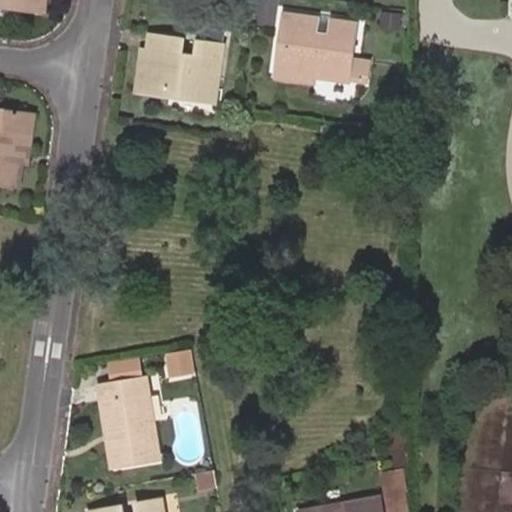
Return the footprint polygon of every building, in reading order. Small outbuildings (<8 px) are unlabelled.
[(0,0),(0,5),(39,10),(39,0),(0,0)] [(283,11),(279,49),(276,69),(314,73),(350,78),(353,53),(353,52),(357,20),(283,11)] [(397,28),(398,13),(379,11),(378,26),(397,28)] [(214,101),(219,61),(221,43),(196,39),(194,54),(179,52),(181,37),(148,33),(147,47),(141,91),(163,93),(214,101)] [(134,90),(141,91),(147,47),(139,46),(134,90)] [(353,53),(350,78),(365,80),(369,55),(353,53)] [(314,79),(314,73),(276,69),(275,75),(314,79)] [(19,161),(26,111),(0,107),(0,185),(16,187),(19,161)] [(32,112),(26,111),(19,161),(26,162),(32,112)] [(188,347),(160,350),(164,377),(191,373),(188,347)] [(113,435),(107,435),(112,457),(161,447),(145,369),(101,378),(113,435)] [(96,380),(107,435),(113,435),(101,378),(96,380)] [(214,460),(196,464),(198,480),(217,477),(214,460)] [(389,506),(406,503),(399,461),(382,464),(389,506)] [(383,511),(380,488),(299,502),(300,511),(383,511)] [(91,511),(167,511),(163,491),(138,495),(140,509),(125,511),(122,498),(90,503),(91,511)]
